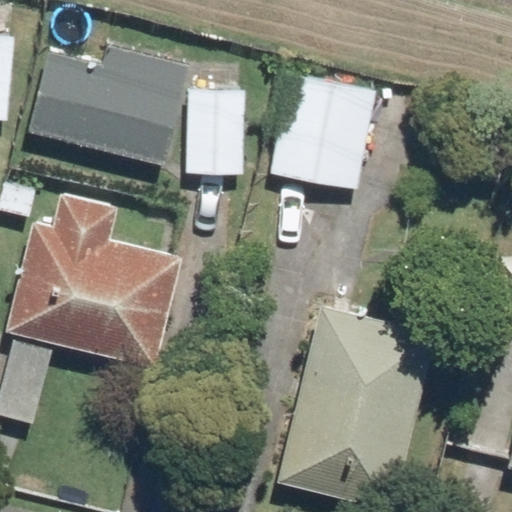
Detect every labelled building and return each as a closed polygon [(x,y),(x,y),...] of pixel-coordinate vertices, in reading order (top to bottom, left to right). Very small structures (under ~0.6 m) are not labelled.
[(0,110),(18,115),(18,25),(0,20),(0,110)] [(112,58),(56,46),(40,122),(171,150),(192,54),(116,37),(112,58)] [(391,81),(296,62),(275,162),(370,181),(391,81)] [(257,75),(194,72),(189,165),(252,168),(257,75)] [(68,207),(43,202),(16,321),(155,352),(181,239),(119,224),(127,190),(74,178),(68,207)] [(450,325),(330,297),(289,474),(409,502),(450,325)] [(59,340),(17,331),(1,404),(43,413),(59,340)]
